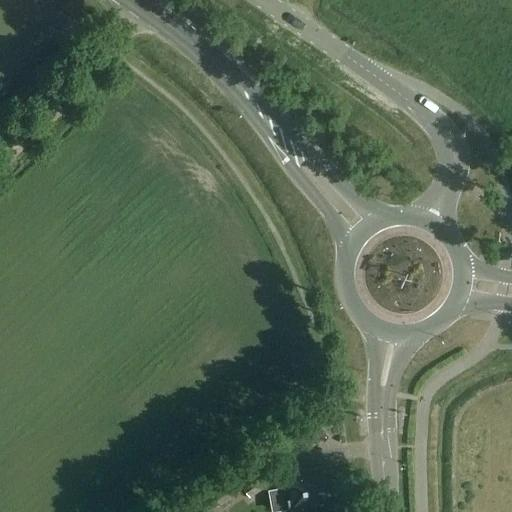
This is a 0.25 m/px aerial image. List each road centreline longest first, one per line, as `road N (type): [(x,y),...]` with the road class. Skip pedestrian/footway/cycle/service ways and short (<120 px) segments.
road 1 (tertiary): [(443,193),(453,166),(443,133),(261,0)]
road 2 (track): [(143,7),(83,81),(0,159)]
road 3 (primary): [(384,218),(354,198),(247,86),(232,82)]
road 4 (primary): [(232,82),(335,221),(347,252)]
road 5 (primary): [(232,82),(131,0)]
